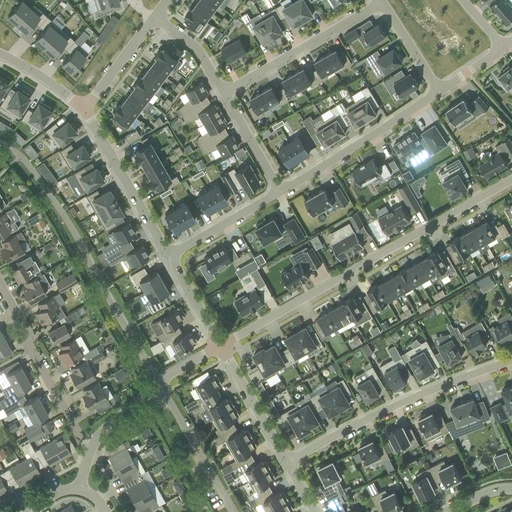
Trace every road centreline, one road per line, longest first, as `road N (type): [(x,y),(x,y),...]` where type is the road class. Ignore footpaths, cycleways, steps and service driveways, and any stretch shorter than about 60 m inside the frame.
road 1 (residential): [(219,347),(511,178)]
road 2 (residential): [(286,462),(430,390),(511,360)]
road 3 (residential): [(279,191),(439,91)]
road 4 (residential): [(92,450),(0,289)]
road 5 (residential): [(223,93),(382,1)]
road 6 (residential): [(83,110),(167,256)]
road 7 (residential): [(92,450),(160,382),(219,347)]
road 8 (residential): [(219,347),(286,462)]
road 9 (residential): [(167,256),(279,191)]
